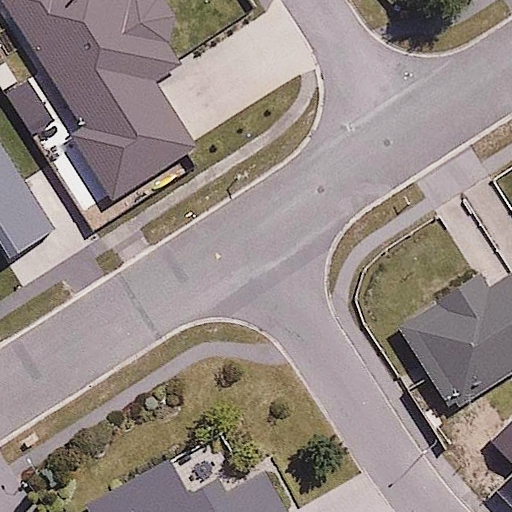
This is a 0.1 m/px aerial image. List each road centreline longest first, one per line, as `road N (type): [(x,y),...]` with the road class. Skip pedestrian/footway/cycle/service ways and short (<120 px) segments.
road 1 (residential): [(249,245),(433,511)]
road 2 (residential): [(0,400),(249,245)]
road 3 (residential): [(249,245),(409,135)]
road 4 (residential): [(319,0),(409,135)]
road 5 (residential): [(409,135),(511,71)]
